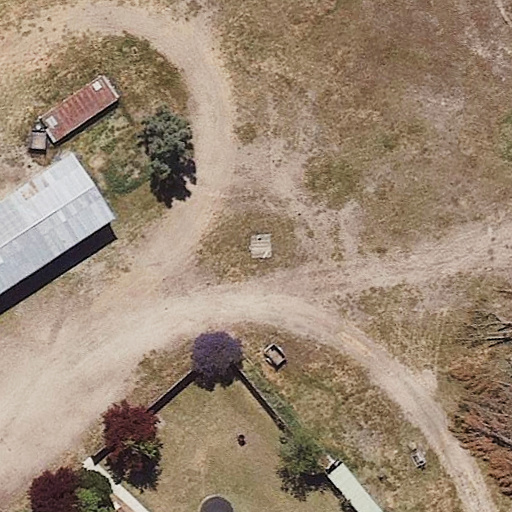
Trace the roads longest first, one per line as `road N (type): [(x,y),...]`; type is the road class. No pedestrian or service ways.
road 1 (track): [(101,320),(240,273),(511,246)]
road 2 (track): [(491,511),(453,407),(378,348),(240,273)]
